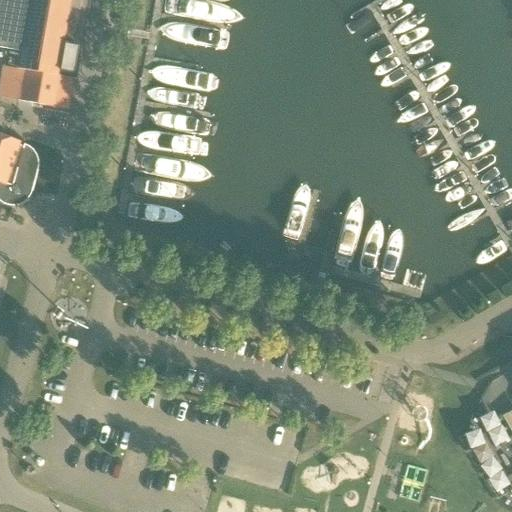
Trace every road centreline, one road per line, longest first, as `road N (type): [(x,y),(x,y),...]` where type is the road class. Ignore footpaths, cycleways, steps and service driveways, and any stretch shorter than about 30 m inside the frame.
road 1 (unclassified): [(53,252),(412,352),(439,350),(511,309)]
road 2 (unclassified): [(0,445),(53,252)]
